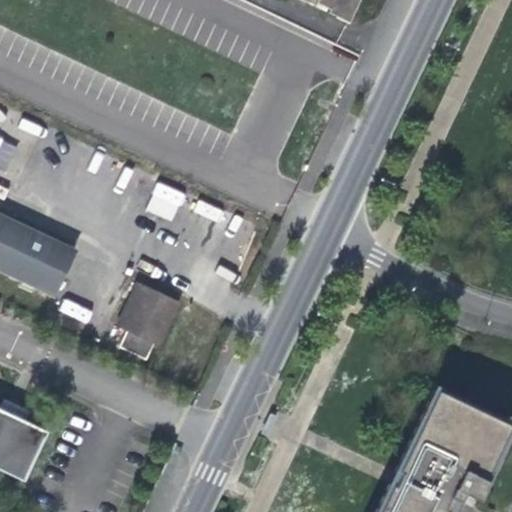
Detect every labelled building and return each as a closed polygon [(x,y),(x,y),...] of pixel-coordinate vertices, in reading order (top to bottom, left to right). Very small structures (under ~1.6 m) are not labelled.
[(357,0),(302,0),(306,2),(306,0),(308,0),(315,3),(316,1),(330,8),(329,10),(336,14),(335,15),(348,21),(357,2),(357,0)] [(0,171),(5,173),(17,145),(0,137),(0,171)] [(157,181),(146,210),(173,221),(185,192),(157,181)] [(198,200),(194,210),(216,220),(220,210),(198,200)] [(0,217),(0,273),(52,299),(73,254),(0,217)] [(138,280),(117,325),(156,342),(176,299),(152,287),(138,280)] [(86,323),(91,311),(65,298),(59,310),(86,323)] [(442,511),(445,508),(450,511),(460,488),(467,492),(476,496),(485,476),(482,475),(508,420),(433,386),(395,468),(398,469),(408,474),(402,487),(392,482),(389,481),(374,511),(442,511)] [(0,471),(21,482),(44,432),(0,411),(0,471)] [(275,414),(269,412),(259,434),(265,437),(275,414)] [(402,487),(408,474),(398,469),(392,482),(402,487)] [(457,511),(462,501),(467,492),(460,488),(450,511),(453,511),(457,511)]
